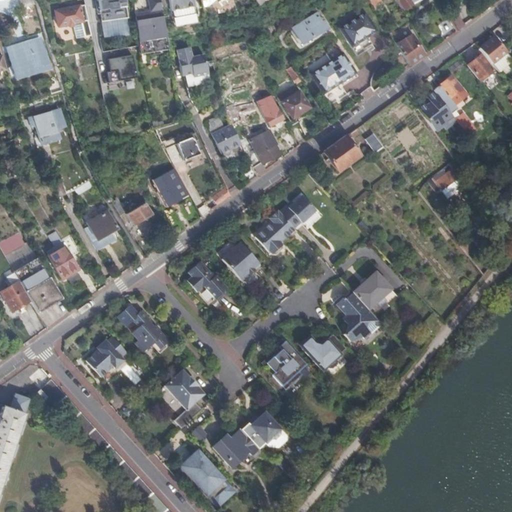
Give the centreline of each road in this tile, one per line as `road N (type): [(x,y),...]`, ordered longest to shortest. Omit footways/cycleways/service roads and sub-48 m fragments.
road 1 (residential): [(142,273),(511,2)]
road 2 (residential): [(35,345),(186,511)]
road 3 (residential): [(221,362),(330,274)]
road 4 (residential): [(35,345),(142,273)]
